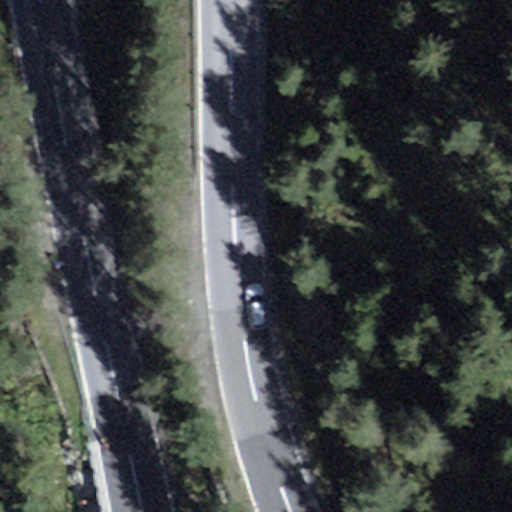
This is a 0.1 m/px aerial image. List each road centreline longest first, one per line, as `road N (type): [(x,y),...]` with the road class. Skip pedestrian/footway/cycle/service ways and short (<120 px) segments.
road 1 (primary): [(141,511),(39,0)]
road 2 (primary): [(232,0),(235,241),(249,363),(294,511)]
